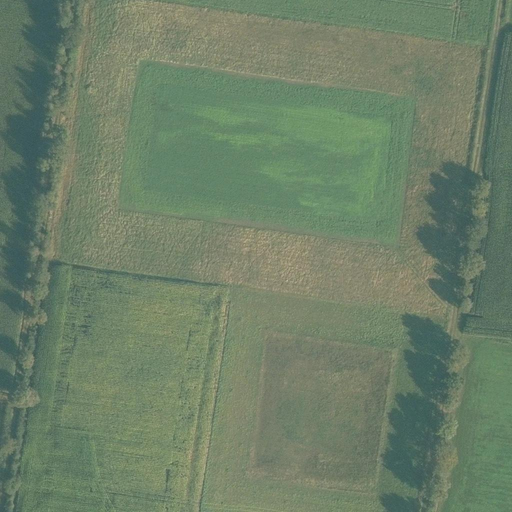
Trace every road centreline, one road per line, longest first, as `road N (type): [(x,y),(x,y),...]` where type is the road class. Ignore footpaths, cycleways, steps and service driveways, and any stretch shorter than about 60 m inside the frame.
road 1 (track): [(423,511),(501,0)]
road 2 (track): [(4,511),(75,0)]
